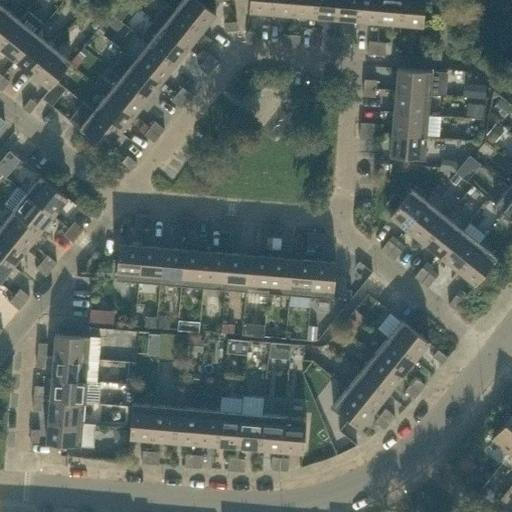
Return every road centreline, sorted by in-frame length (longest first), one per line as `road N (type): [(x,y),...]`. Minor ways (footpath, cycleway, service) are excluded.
road 1 (residential): [(0,485),(197,507),(300,508),(379,476),(425,436),(493,352)]
road 2 (residential): [(121,195),(246,54),(353,60),(340,217)]
road 3 (residential): [(121,195),(340,217)]
road 4 (residential): [(493,352),(352,239),(340,217)]
road 5 (residential): [(0,350),(121,195)]
road 6 (residential): [(121,195),(0,99)]
